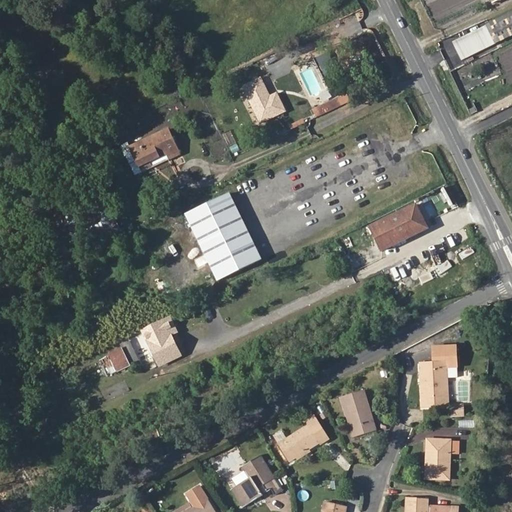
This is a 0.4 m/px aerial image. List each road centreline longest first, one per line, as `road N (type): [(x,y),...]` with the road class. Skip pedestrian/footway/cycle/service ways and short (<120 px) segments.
road 1 (residential): [(511,277),(68,511)]
road 2 (secondary): [(385,0),(511,260)]
road 3 (unknown): [(421,75),(208,174)]
